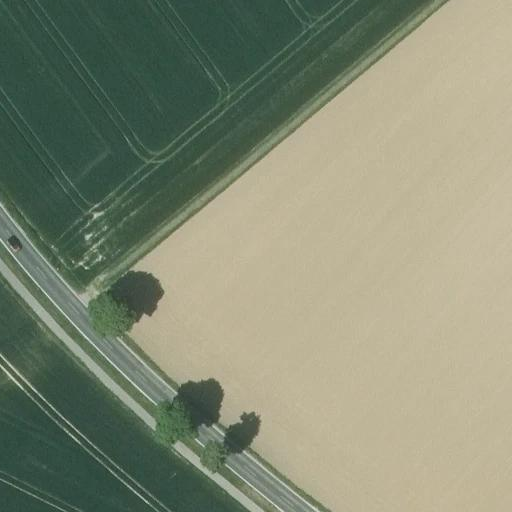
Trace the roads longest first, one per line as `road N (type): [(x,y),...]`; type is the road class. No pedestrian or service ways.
road 1 (track): [(68,305),(434,0)]
road 2 (secondary): [(0,231),(154,404),(290,511)]
